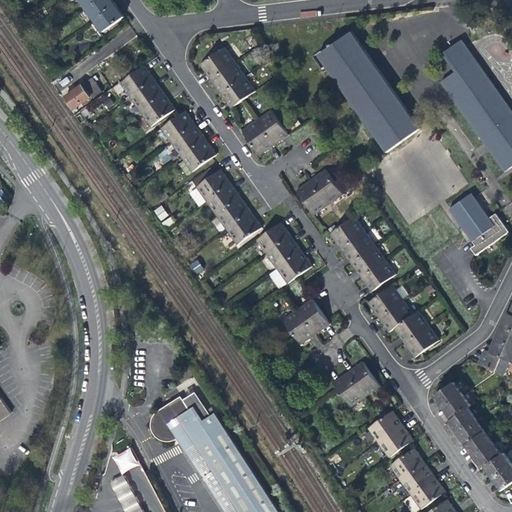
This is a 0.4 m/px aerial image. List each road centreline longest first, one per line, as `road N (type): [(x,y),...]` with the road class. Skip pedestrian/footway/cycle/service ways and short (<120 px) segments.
road 1 (residential): [(0,133),(68,228),(94,297),(96,383),(61,511)]
road 2 (residential): [(282,199),(248,169),(153,29)]
road 3 (residential): [(411,380),(382,358),(288,207)]
road 4 (residential): [(491,511),(410,392),(411,380)]
road 5 (residential): [(511,276),(486,328),(411,380)]
road 6 (residential): [(237,17),(381,0)]
